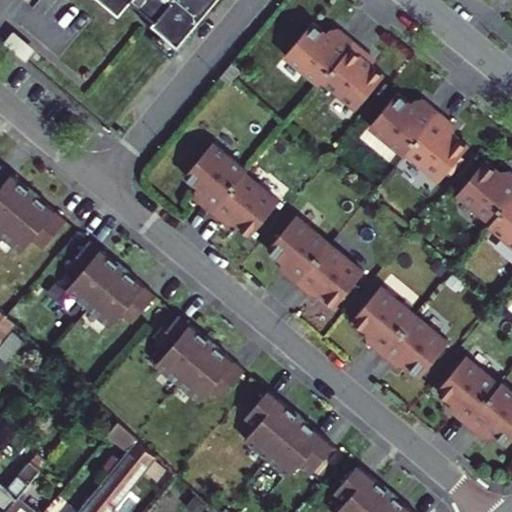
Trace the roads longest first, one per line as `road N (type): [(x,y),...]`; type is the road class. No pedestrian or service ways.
road 1 (residential): [(102,185),(486,511)]
road 2 (residential): [(255,0),(102,185)]
road 3 (residential): [(0,98),(102,185)]
road 4 (residential): [(411,0),(511,82)]
